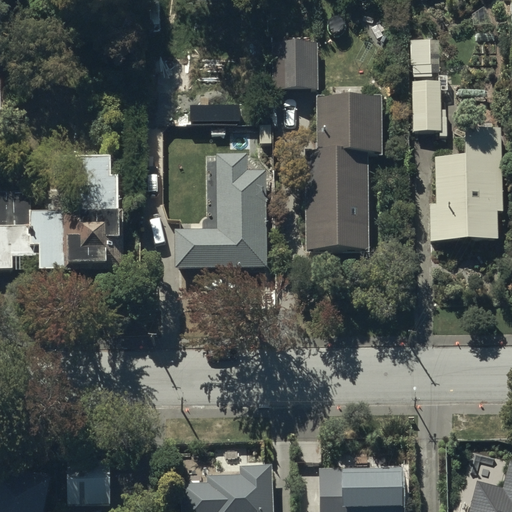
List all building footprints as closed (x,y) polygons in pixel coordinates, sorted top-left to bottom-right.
[(151,10),(152,61),(233,60),(232,8),(151,10)] [(433,46),(411,46),(411,81),(433,81),(433,46)] [(318,51),(275,52),(276,94),(318,93),(318,51)] [(443,136),(442,87),(411,87),(412,137),(443,136)] [(382,162),(381,107),(322,108),(323,161),(309,161),(311,258),(369,257),(367,162),(382,162)] [(504,219),(504,137),(470,137),(470,167),(443,168),(443,212),(433,212),(433,246),(500,246),(500,219),(504,219)] [(113,163),(78,164),(80,219),(32,220),(32,199),(0,199),(0,275),(42,274),(42,281),(125,279),(123,183),(114,183),(113,163)] [(245,181),(245,164),(219,165),(221,238),(182,238),(183,273),(267,272),(265,181),(245,181)] [(183,273),(182,238),(182,194),(150,195),(152,274),(183,273)] [(112,465),(70,464),(70,509),(112,509),(112,465)] [(511,511),(511,469),(506,494),(477,486),(469,511),(511,511)] [(0,511),(46,511),(53,482),(0,470),(0,511)] [(404,511),(404,472),(323,473),(323,511),(404,511)] [(272,511),(272,475),(246,475),(246,484),(212,484),(213,494),(186,495),(186,511),(272,511)]
